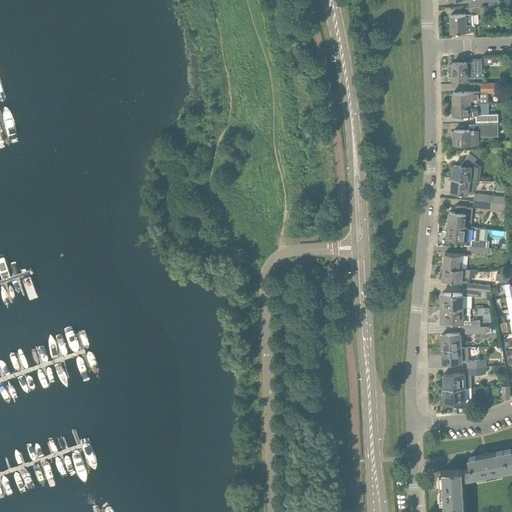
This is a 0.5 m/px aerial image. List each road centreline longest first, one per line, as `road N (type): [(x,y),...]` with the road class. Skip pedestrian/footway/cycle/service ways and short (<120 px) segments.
road 1 (secondary): [(375,511),(352,125),(329,0)]
road 2 (residential): [(414,423),(430,145),(427,47)]
